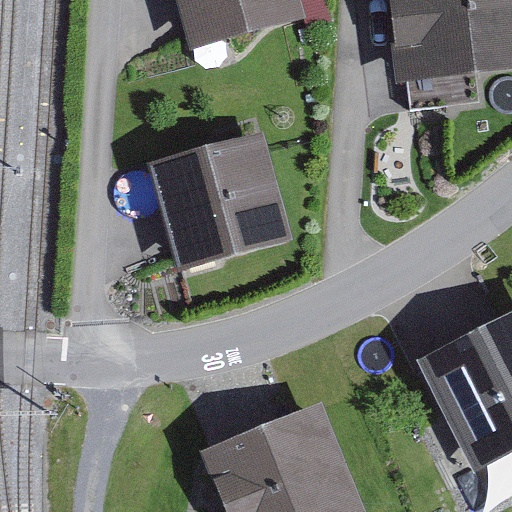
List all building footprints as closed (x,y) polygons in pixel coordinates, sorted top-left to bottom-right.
[(284,0),(157,0),(174,58),(292,26),(284,0)] [(511,60),(506,0),(378,0),(389,95),(511,74),(511,60)] [(251,141),(132,170),(158,276),(276,248),(251,141)] [(511,324),(411,372),(463,482),(511,459),(511,324)] [(340,511),(307,420),(190,462),(208,511),(340,511)]
